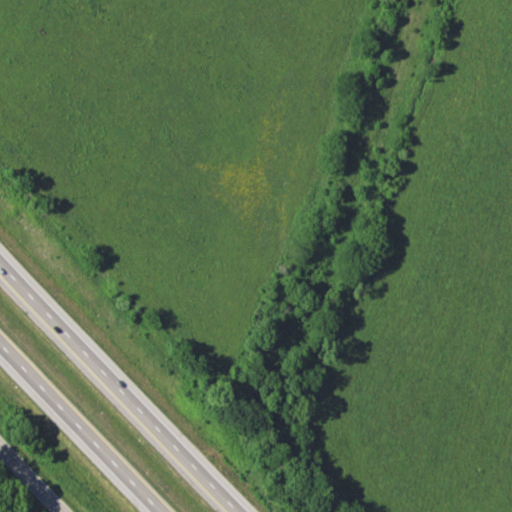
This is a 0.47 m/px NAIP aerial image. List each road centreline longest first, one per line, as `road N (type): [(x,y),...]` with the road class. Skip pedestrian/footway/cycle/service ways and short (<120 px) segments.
road 1 (motorway): [(247,511),(0,254)]
road 2 (motorway): [(0,333),(168,511)]
